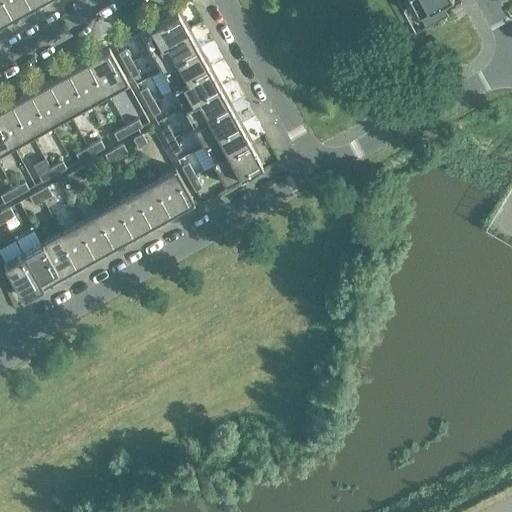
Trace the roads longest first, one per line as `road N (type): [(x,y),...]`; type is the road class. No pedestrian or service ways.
road 1 (residential): [(4,345),(309,172)]
road 2 (residential): [(309,172),(511,67)]
road 3 (residential): [(309,172),(223,0)]
